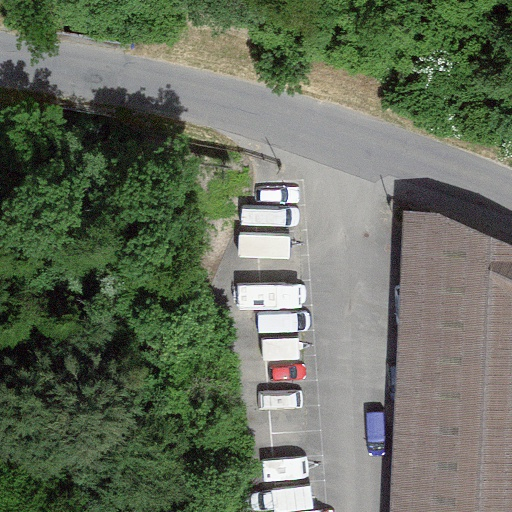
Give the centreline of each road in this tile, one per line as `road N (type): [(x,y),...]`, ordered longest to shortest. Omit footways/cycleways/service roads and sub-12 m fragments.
road 1 (tertiary): [(0,58),(161,81),(310,124),(511,201)]
road 2 (unknown): [(310,124),(358,393),(351,511)]
